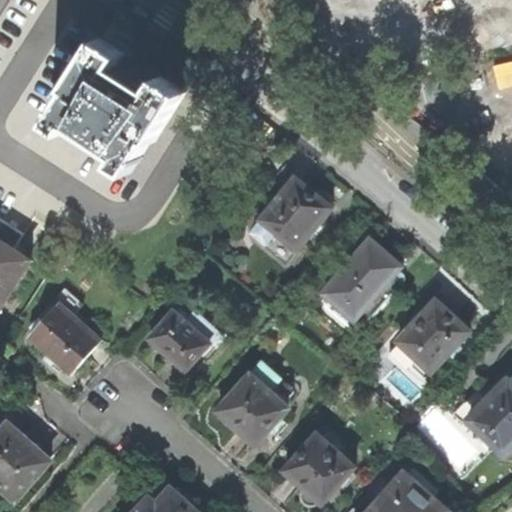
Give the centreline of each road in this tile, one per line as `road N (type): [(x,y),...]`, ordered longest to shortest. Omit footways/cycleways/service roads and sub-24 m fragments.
road 1 (residential): [(149,0),(511,298)]
road 2 (residential): [(264,511),(134,393)]
